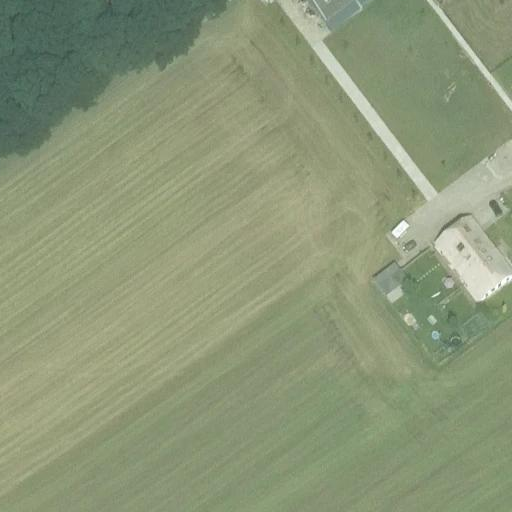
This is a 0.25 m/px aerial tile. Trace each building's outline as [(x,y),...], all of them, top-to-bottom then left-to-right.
[(358,0),(306,0),(325,26),(326,25),(358,0)] [(358,0),(326,25),(331,32),(360,10),(358,7),(367,0),(358,0)] [(324,102),(347,86),(362,108),(379,96),(367,77),(357,83),(344,62),(354,55),(341,35),(317,51),(328,67),(309,80),(324,102)] [(424,35),(405,49),(481,152),(511,129),(511,125),(472,71),(458,82),(424,35)] [(356,243),(378,227),(283,95),(262,111),(317,188),(316,188),(356,243)] [(479,301),(511,276),(511,275),(470,220),(437,245),(479,301)] [(421,329),(429,342),(441,335),(433,322),(421,329)]
